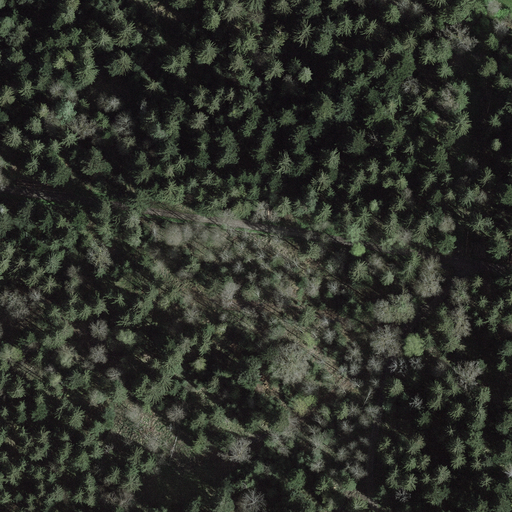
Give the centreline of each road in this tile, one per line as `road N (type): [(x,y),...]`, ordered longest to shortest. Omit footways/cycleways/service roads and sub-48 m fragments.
road 1 (track): [(433,0),(471,52),(484,95),(460,261),(394,353),(376,417),(370,471),(379,511)]
road 2 (track): [(511,272),(340,237),(0,190)]
